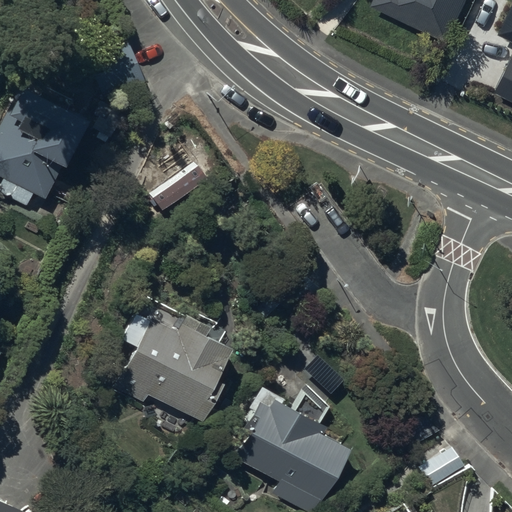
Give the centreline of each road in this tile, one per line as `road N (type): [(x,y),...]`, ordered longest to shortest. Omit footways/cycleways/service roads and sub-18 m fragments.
road 1 (secondary): [(490,180),(328,102),(266,59),(209,0)]
road 2 (residential): [(490,180),(457,253),(443,309),(448,349),(511,432)]
